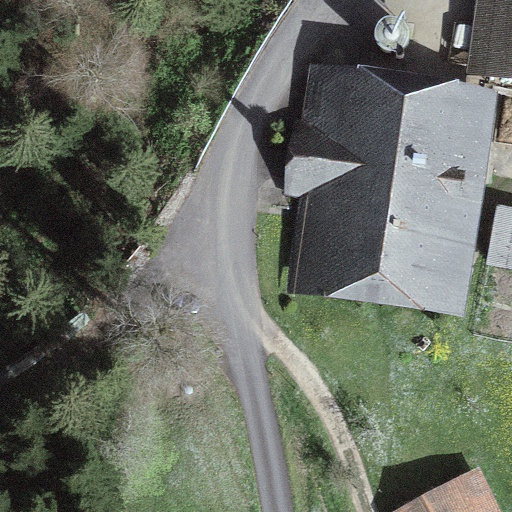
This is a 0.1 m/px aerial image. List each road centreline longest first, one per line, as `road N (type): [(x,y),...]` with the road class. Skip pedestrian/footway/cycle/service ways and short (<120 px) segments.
road 1 (track): [(321,0),(265,89),(237,171),(239,305),(271,511)]
road 2 (track): [(0,406),(139,305),(175,296),(239,305)]
road 3 (track): [(369,511),(312,375),(239,305)]
